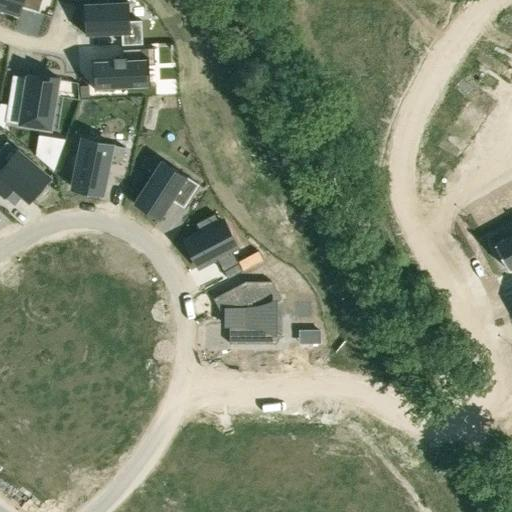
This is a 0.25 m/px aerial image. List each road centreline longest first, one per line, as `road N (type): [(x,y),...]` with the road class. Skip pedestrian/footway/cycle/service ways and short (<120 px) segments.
road 1 (track): [(511,508),(243,0)]
road 2 (residential): [(180,385),(179,287),(142,238),(90,217),(63,219),(0,251)]
road 3 (residential): [(511,390),(477,278),(436,211),(511,170)]
road 4 (residential): [(93,511),(157,444),(180,385)]
road 5 (residential): [(180,385),(329,386)]
